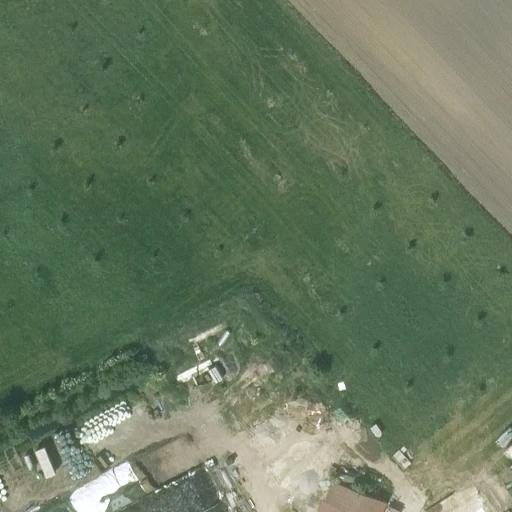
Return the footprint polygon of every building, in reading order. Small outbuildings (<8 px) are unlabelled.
[(253,423),(298,404),(294,395),(249,414),(253,423)] [(279,471),(322,450),(318,441),(275,462),(279,471)] [(223,511),(202,469),(112,511),(223,511)] [(371,511),(377,498),(334,481),(325,502),(342,509),(348,511),(371,511)] [(340,511),(342,509),(325,502),(321,511),(340,511)]
